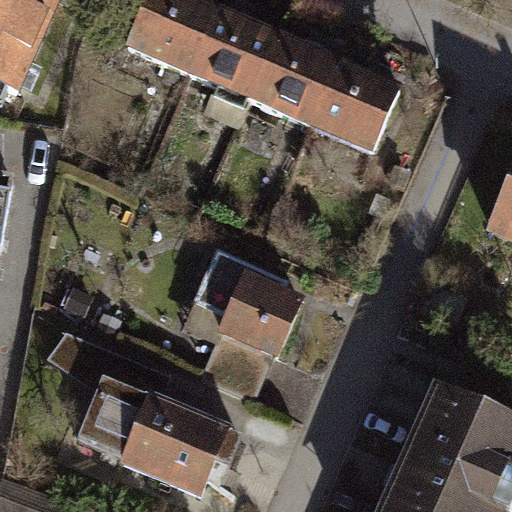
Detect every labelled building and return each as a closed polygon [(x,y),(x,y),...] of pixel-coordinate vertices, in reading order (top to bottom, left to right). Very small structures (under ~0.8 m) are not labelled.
[(59,0),(0,0),(0,89),(16,96),(59,0)] [(221,17),(183,0),(152,0),(129,51),(194,79),(221,17)] [(281,43),(221,17),(194,79),(253,105),(281,43)] [(341,70),(281,43),(253,105),(314,131),(341,70)] [(402,97),(341,70),(314,131),(375,158),(402,97)] [(0,269),(14,186),(0,183),(0,269)] [(511,191),(493,234),(511,242),(511,191)] [(286,288),(220,259),(199,307),(231,322),(224,337),(276,360),(281,362),(306,307),(282,296),(286,288)] [(276,360),(224,337),(204,383),(256,406),(276,360)] [(103,400),(119,360),(71,340),(51,366),(103,400)] [(83,446),(129,465),(127,468),(204,500),(218,466),(234,472),(246,444),(135,397),(145,371),(119,360),(103,400),(83,446)] [(511,432),(442,402),(393,511),(511,511),(511,482),(508,481),(511,472),(511,432)] [(67,511),(68,510),(5,485),(0,510),(0,511),(67,511)]
